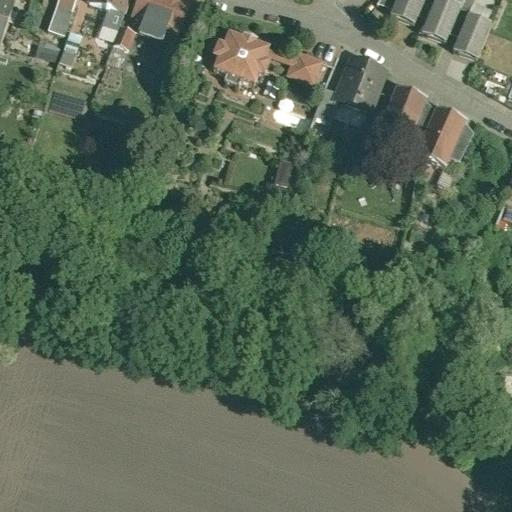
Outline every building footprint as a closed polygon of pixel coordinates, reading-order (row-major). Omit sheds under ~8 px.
[(84,0),(43,0),(43,1),(63,8),(50,47),(66,53),(84,0)] [(137,0),(94,0),(88,16),(110,24),(126,30),(137,0)] [(193,17),(148,0),(143,0),(131,32),(145,37),(141,49),(165,58),(169,47),(180,51),(193,17)] [(392,19),(399,0),(386,0),(378,13),(392,19)] [(425,38),(437,5),(439,0),(399,0),(392,19),(390,24),(425,38)] [(456,55),(469,23),(455,18),(457,13),(437,5),(425,38),(423,42),(456,55)] [(16,18),(0,12),(0,61),(3,63),(16,18)] [(481,75),(482,73),(499,31),(485,25),(483,29),(469,23),(456,55),(453,64),(481,75)] [(126,30),(110,24),(103,44),(118,49),(121,42),(126,30)] [(137,48),(121,42),(118,49),(113,63),(130,69),(137,48)] [(85,52),(71,48),(65,67),(79,71),(85,52)] [(232,48),(228,60),(220,58),(215,73),(222,76),(217,88),(228,92),(225,99),(241,105),(244,98),(258,103),(263,91),(270,94),(276,78),(269,75),(274,63),(260,58),(261,54),(246,49),(245,52),(232,48)] [(325,77),(297,66),(286,94),(315,105),(325,77)] [(79,71),(65,67),(61,81),(74,86),(79,71)] [(387,82),(349,69),(335,109),(332,116),(350,123),(342,147),(339,155),(358,162),(387,82)] [(431,116),(396,103),(379,146),(415,159),(431,116)] [(314,137),(342,147),(350,123),(332,116),(335,109),(323,105),(316,124),(318,124),(314,137)] [(469,137),(440,124),(421,167),(450,180),(469,137)] [(475,144),(467,166),(474,169),(483,146),(475,144)] [(278,203),(294,205),(298,179),(282,177),(278,203)]
